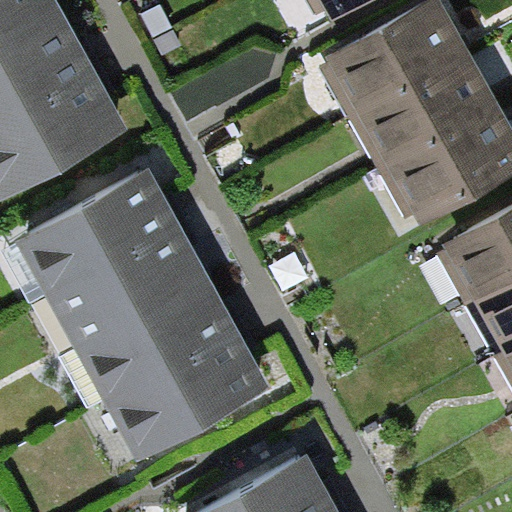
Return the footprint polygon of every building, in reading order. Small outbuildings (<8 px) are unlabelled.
[(0,0),(0,183),(120,117),(97,78),(85,54),(54,0),(0,0)] [(318,0),(324,10),(341,0),(318,0)] [(450,23),(436,0),(421,0),(331,52),(421,209),(511,156),(511,130),(497,105),(480,74),(450,23)] [(170,206),(148,165),(23,234),(138,442),(263,374),(242,335),(229,312),(183,230),(170,206)] [(511,204),(441,244),(511,367),(511,204)] [(304,456),(205,511),(335,511),(325,493),(304,456)]
